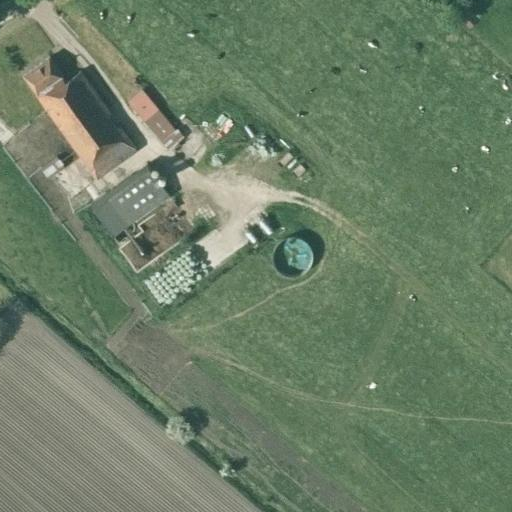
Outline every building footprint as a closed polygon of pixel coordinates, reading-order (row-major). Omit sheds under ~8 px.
[(81,69),(66,80),(49,56),(24,74),(37,92),(36,93),(96,178),(137,149),(81,69)] [(178,128),(177,129),(142,87),(128,99),(164,144),(170,149),(185,137),(178,128)] [(251,123),(236,138),(251,152),(266,136),(251,123)] [(276,141),(260,155),(269,165),(285,152),(276,141)] [(47,171),(65,162),(60,152),(42,162),(47,171)] [(128,222),(169,194),(148,164),(107,192),(128,222)] [(198,229),(215,215),(190,185),(118,244),(137,267),(192,222),(198,229)] [(163,312),(246,248),(223,219),(140,283),(163,312)] [(287,236),(284,237),(282,238),(280,239),(277,242),(276,243),(274,246),(274,248),(273,249),(272,252),(272,254),(272,255),(272,257),(273,260),(273,261),(273,262),(274,264),(275,266),(276,268),(278,269),(279,270),(280,272),(283,273),(285,274),(287,275),(290,275),(293,276),(296,275),(298,275),(301,274),(303,273),(305,271),(307,269),(308,268),(310,266),(311,264),(312,262),(312,260),(312,258),(313,256),(313,254),(312,252),(312,250),(311,247),(310,245),(309,243),(308,242),(306,240),(303,238),(301,237),(297,236),(295,235),(293,235),(289,235),(287,236)]
